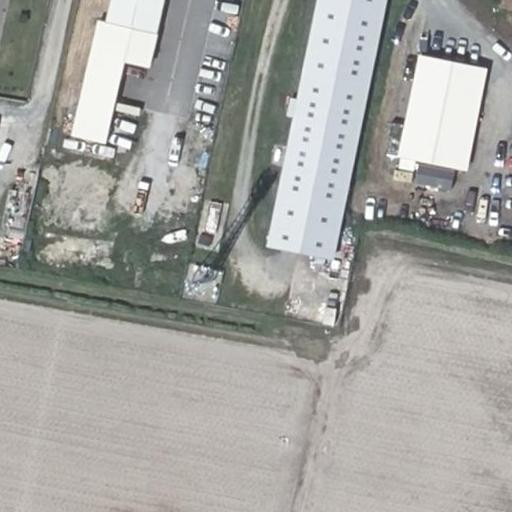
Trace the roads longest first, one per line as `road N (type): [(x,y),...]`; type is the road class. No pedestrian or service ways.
road 1 (track): [(511,280),(387,258),(373,269),(363,330),(323,363),(290,511)]
road 2 (track): [(0,293),(316,351),(323,363)]
